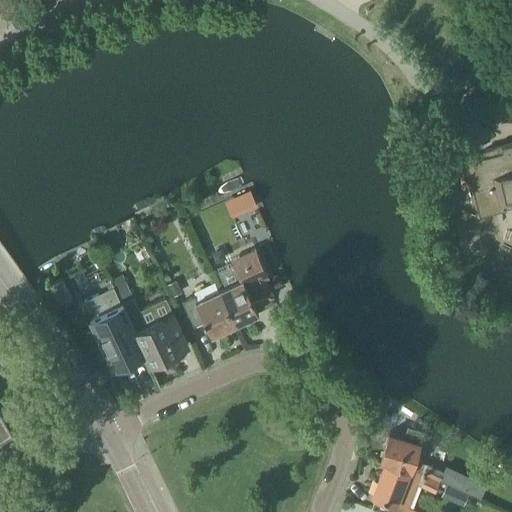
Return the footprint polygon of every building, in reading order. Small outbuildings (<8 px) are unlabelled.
[(486,155),(463,161),(476,216),(499,210),(511,206),(511,143),(484,150),(486,155)] [(218,288),(234,323),(245,318),(247,321),(255,317),(253,314),(257,312),(254,305),(272,296),(264,278),(267,276),(254,248),(230,259),(233,264),(217,271),(224,285),(218,288)] [(112,367),(143,353),(133,330),(135,329),(123,303),(121,304),(113,286),(112,286),(83,300),(91,316),(88,317),(112,367)] [(222,329),(234,323),(218,288),(196,299),(193,295),(182,300),(193,324),(204,319),(211,334),(215,332),(216,334),(223,331),(222,329)] [(134,298),(123,303),(135,329),(133,330),(144,353),(143,353),(148,364),(187,345),(171,312),(146,324),(134,298)] [(0,431),(12,424),(0,405),(0,431)] [(407,426),(403,438),(388,433),(379,461),(384,462),(412,470),(438,482),(443,471),(427,463),(426,464),(419,462),(422,450),(417,447),(422,431),(407,426)] [(434,493),(438,482),(412,470),(384,462),(371,496),(375,498),(371,508),(381,511),(419,511),(408,508),(417,485),(434,493)]
